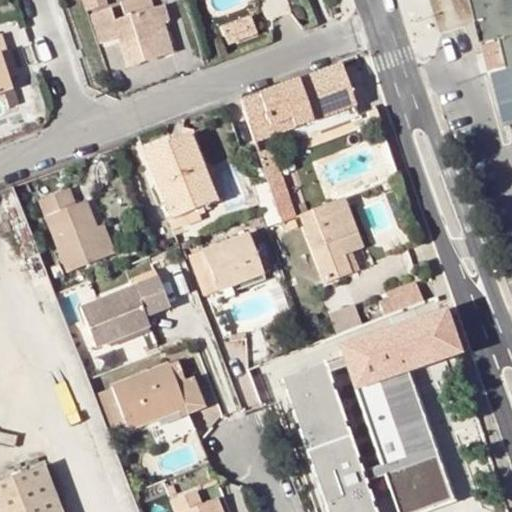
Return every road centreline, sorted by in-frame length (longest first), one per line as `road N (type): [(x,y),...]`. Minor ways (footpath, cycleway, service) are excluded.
road 1 (secondary): [(371,32),(511,432)]
road 2 (secondary): [(511,337),(397,26)]
road 3 (residential): [(87,128),(371,32)]
road 4 (residential): [(42,0),(87,128)]
